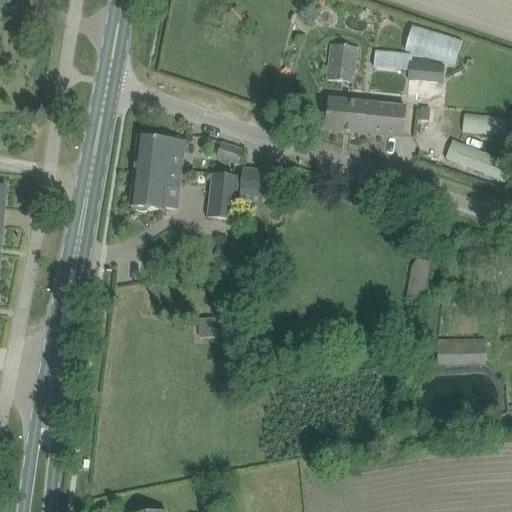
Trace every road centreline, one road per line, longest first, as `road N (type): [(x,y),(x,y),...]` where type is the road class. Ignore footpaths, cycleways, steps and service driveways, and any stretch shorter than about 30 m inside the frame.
road 1 (unclassified): [(107,84),(511,214)]
road 2 (secondary): [(51,412),(107,84)]
